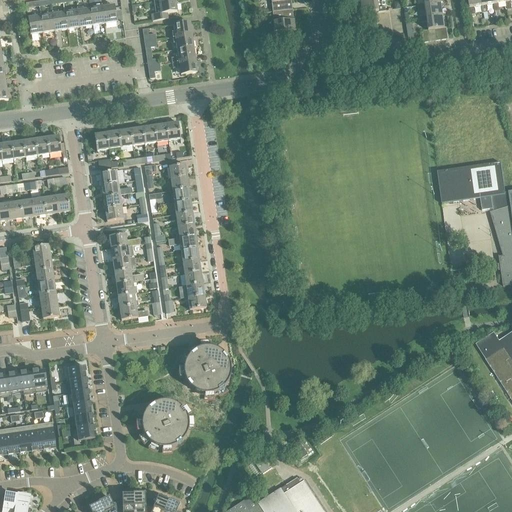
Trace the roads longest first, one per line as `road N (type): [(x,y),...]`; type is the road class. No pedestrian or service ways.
road 1 (residential): [(220,325),(192,94)]
road 2 (residential): [(192,94),(276,81),(304,60),(314,25)]
road 3 (residential): [(463,53),(435,56),(314,25)]
road 4 (residential): [(103,346),(120,466)]
